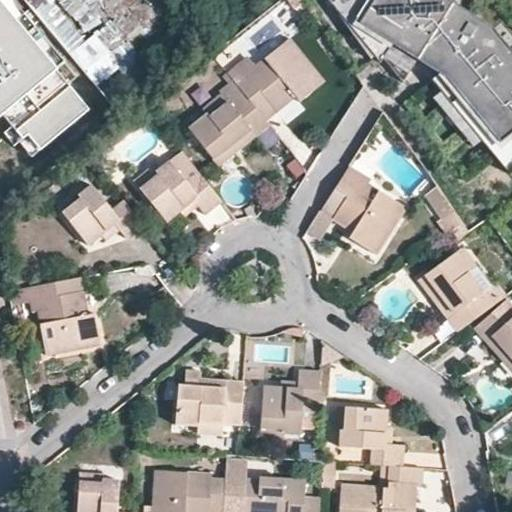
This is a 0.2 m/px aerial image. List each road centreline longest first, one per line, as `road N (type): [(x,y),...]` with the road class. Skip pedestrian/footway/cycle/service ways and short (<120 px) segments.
road 1 (residential): [(294,299),(456,413),(475,511)]
road 2 (residential): [(15,470),(225,302)]
road 3 (residential): [(279,239),(376,97)]
